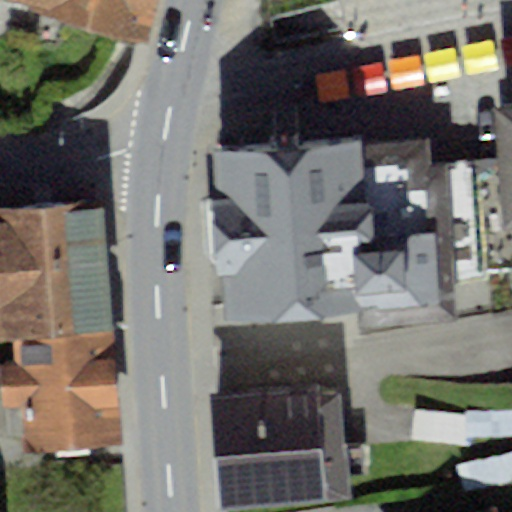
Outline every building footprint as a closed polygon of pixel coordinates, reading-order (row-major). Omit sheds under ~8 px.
[(158,0),(11,0),(149,43),(158,0)] [(511,106),(492,108),(498,171),(481,174),(490,274),(511,272),(511,106)] [(362,137),(211,150),(215,199),(209,199),(215,273),(221,273),(225,320),(359,309),(361,332),(460,324),(457,286),(490,284),(490,274),(481,174),(480,160),(429,164),(427,140),(362,145),(362,137)] [(0,338),(11,337),(111,330),(101,198),(0,206),(0,338)] [(111,330),(11,337),(13,363),(0,363),(0,384),(4,437),(22,436),(23,451),(119,444),(111,330)] [(319,385),(207,396),(218,508),(347,495),(336,393),(320,395),(319,385)] [(463,414),(412,411),(410,441),(461,445),(463,414)]
